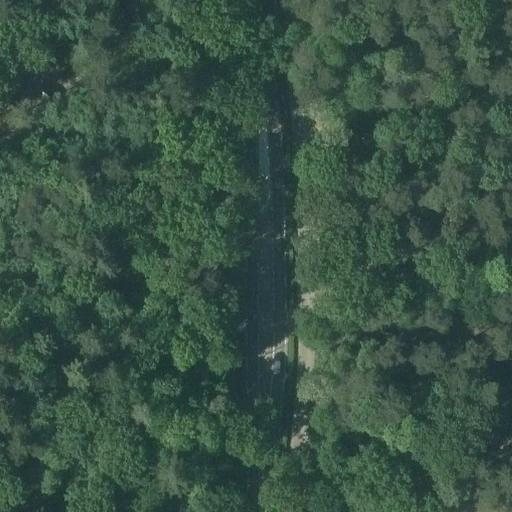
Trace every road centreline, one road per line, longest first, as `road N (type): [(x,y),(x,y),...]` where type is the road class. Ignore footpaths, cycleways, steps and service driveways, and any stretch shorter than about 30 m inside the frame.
road 1 (secondary): [(265,511),(261,0)]
road 2 (track): [(173,0),(178,35),(164,147),(173,225),(189,304),(203,317),(230,318)]
road 3 (track): [(265,252),(143,263),(62,292),(0,303)]
